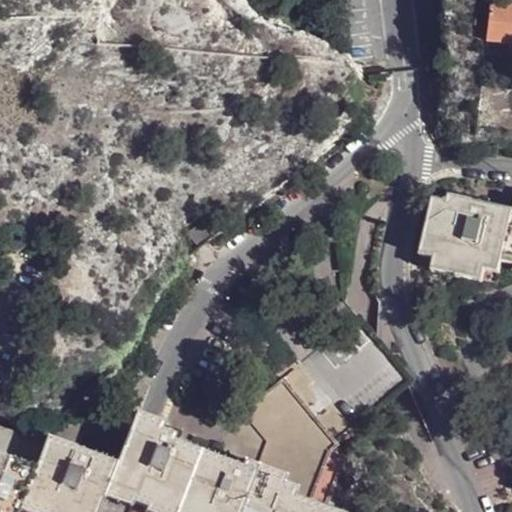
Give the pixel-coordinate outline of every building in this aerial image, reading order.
[(511,8),(486,6),(482,43),(511,45),(511,8)] [(436,273),(483,282),(486,273),(500,275),(504,264),(511,217),(511,213),(482,207),(482,205),(454,198),(452,203),(439,199),(425,259),(439,262),(436,273)] [(200,248),(216,236),(204,219),(188,231),(200,248)] [(176,437),(156,429),(156,424),(144,420),(145,415),(120,405),(101,455),(89,489),(113,498),(115,492),(127,496),(125,502),(152,511),(325,511),(331,497),(320,492),(337,448),(417,384),(363,318),(247,413),(271,442),(270,465),(229,450),(227,455),(176,437)] [(36,511),(80,511),(89,489),(101,455),(35,431),(20,469),(8,503),(36,511)] [(0,511),(4,511),(8,503),(20,469),(0,462),(0,511)]
